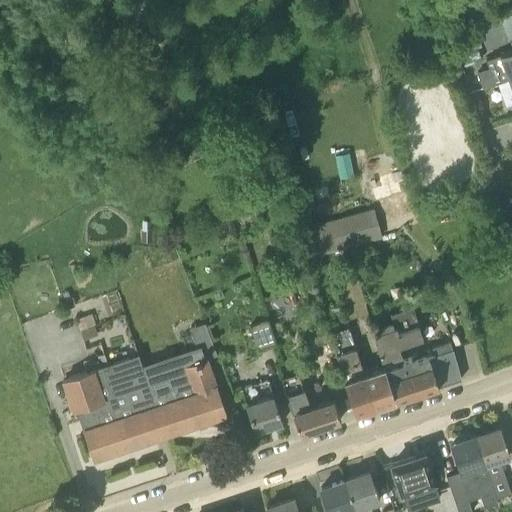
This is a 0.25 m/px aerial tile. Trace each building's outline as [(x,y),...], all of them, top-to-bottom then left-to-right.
[(479,60),(475,48),(479,46),(476,37),(456,44),(463,65),(479,60)] [(475,72),(480,88),(511,76),(511,49),(486,59),(484,60),(487,68),(475,72)] [(511,76),(480,88),(481,89),(495,84),(504,107),(511,103),(511,76)] [(496,163),(484,167),(493,195),(505,190),(496,163)] [(333,216),(307,223),(316,256),(383,237),(375,208),(334,220),(333,216)] [(373,335),(384,367),(385,367),(396,400),(461,379),(453,347),(411,361),(410,357),(402,359),(397,347),(422,338),(411,308),(390,315),(395,327),(373,335)] [(78,331),(87,328),(82,316),(74,319),(78,331)] [(266,320),(249,326),(257,350),(275,344),(266,320)] [(87,328),(78,331),(81,340),(96,335),(93,326),(87,328)] [(363,369),(354,347),(335,353),(344,380),(356,414),(375,407),(363,369)] [(107,409),(80,418),(94,460),(154,440),(153,435),(165,431),(151,395),(137,353),(136,353),(93,368),(107,409)] [(165,431),(166,436),(226,415),(205,355),(183,364),(188,382),(151,395),(165,431)] [(367,368),(363,369),(375,407),(396,400),(385,367),(384,367),(369,372),(367,368)] [(77,409),(80,418),(107,409),(93,368),(62,378),(73,410),(77,409)] [(239,388),(255,431),(282,422),(267,378),(239,388)] [(287,394),(300,433),(340,419),(334,399),(312,407),(305,388),(287,394)] [(476,434),(475,434),(496,498),(510,493),(509,490),(499,459),(509,456),(505,443),(506,443),(505,439),(504,440),(500,427),(476,435),(476,434)] [(496,498),(475,434),(474,434),(475,436),(451,443),(455,456),(454,456),(455,460),(457,460),(461,472),(446,477),(458,511),(470,511),(472,511),(468,500),(481,496),(485,508),(498,503),(496,498)] [(392,464),(407,510),(440,499),(424,453),(392,464)] [(345,478),(356,511),(371,511),(369,504),(379,500),(375,488),(376,487),(375,483),(373,484),(369,471),(346,479),(345,478)] [(356,511),(345,478),(344,479),(344,480),(321,488),(325,500),(324,501),(325,504),(326,504),(329,511),(356,511)] [(297,511),(293,497),(266,506),(268,511),(297,511)]
